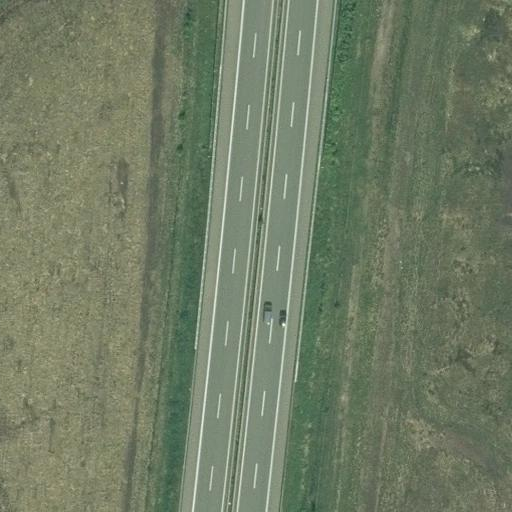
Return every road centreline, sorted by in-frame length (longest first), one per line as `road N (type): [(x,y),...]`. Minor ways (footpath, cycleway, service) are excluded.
road 1 (motorway): [(250,511),(304,0)]
road 2 (motorway): [(257,0),(205,511)]
